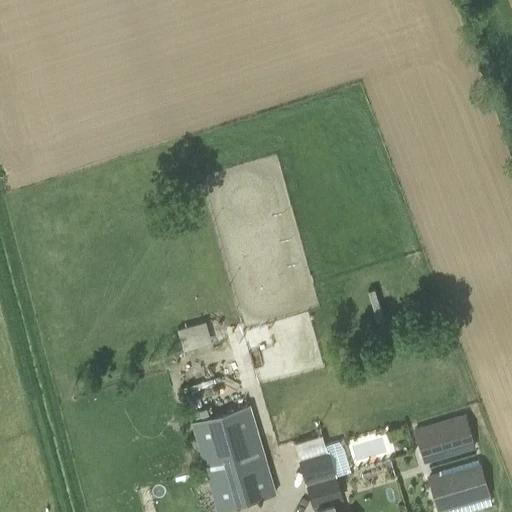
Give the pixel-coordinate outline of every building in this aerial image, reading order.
[(205,318),(177,326),(184,349),(212,341),(205,318)] [(191,421),(217,510),(276,493),(250,404),(191,421)] [(464,415),(414,430),(424,463),(474,448),(464,415)] [(345,448),(332,450),(334,469),(347,468),(345,448)] [(327,454),(300,462),(307,484),(335,476),(328,453),(327,454)] [(477,460),(427,474),(437,510),(487,495),(477,460)] [(307,484),(315,511),(336,511),(333,500),(341,498),(335,476),(307,484)]
